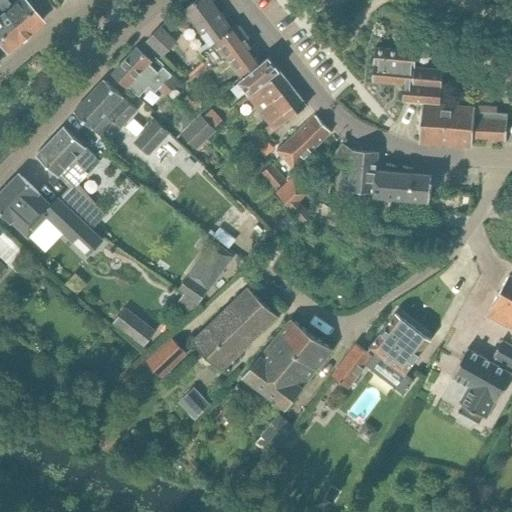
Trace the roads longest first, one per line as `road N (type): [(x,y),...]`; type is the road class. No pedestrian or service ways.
road 1 (residential): [(249,266),(324,319),(347,325),(441,261),(486,201),(496,157)]
road 2 (tertiary): [(496,157),(416,157),(366,137),(318,98),(239,0)]
road 3 (residential): [(0,176),(96,70)]
